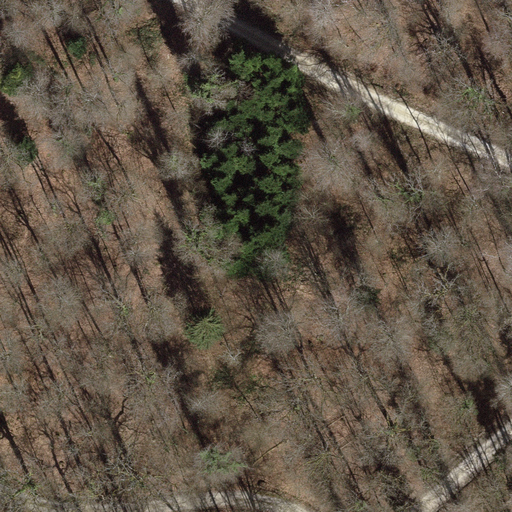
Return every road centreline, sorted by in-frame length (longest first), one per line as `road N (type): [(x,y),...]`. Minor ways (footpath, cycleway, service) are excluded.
road 1 (track): [(511,168),(187,0)]
road 2 (track): [(155,511),(245,499),(280,511)]
road 3 (track): [(420,511),(511,426)]
